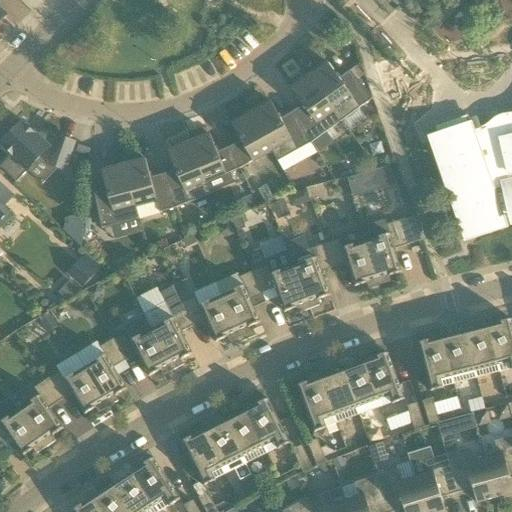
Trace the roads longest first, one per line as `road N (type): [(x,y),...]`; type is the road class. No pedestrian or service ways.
road 1 (residential): [(15,511),(241,378),(344,333),(511,286)]
road 2 (residential): [(9,71),(43,96),(113,114),(193,102),(227,85),(296,26),(298,0)]
